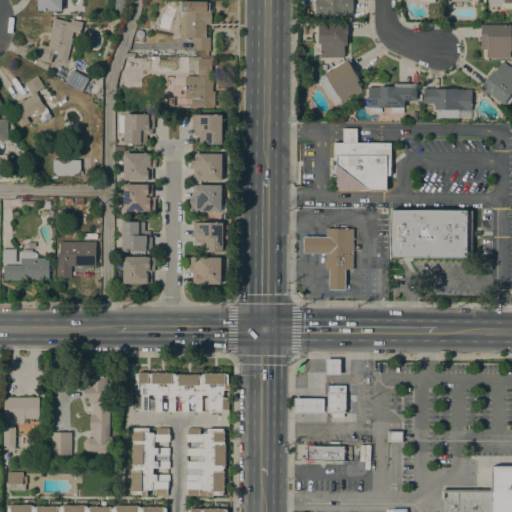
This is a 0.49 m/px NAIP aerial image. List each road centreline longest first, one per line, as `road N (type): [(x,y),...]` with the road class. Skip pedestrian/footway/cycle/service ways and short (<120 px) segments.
road 1 (residential): [(171,326),(172,145)]
road 2 (primary): [(266,0),(266,180)]
road 3 (secondary): [(437,330),(264,328)]
road 4 (secondary): [(264,328),(106,326)]
road 5 (primary): [(266,180),(264,328)]
road 6 (primary): [(264,328),(261,475)]
